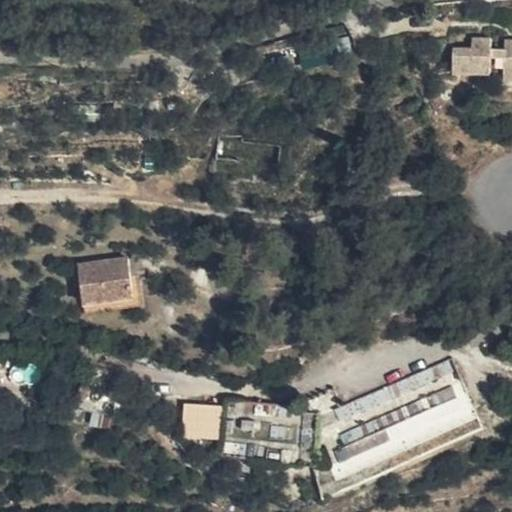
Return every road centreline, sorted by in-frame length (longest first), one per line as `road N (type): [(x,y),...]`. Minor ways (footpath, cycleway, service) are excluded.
road 1 (unknown): [(511,303),(433,310),(343,346),(0,307)]
road 2 (unclassified): [(380,0),(182,57),(0,56)]
